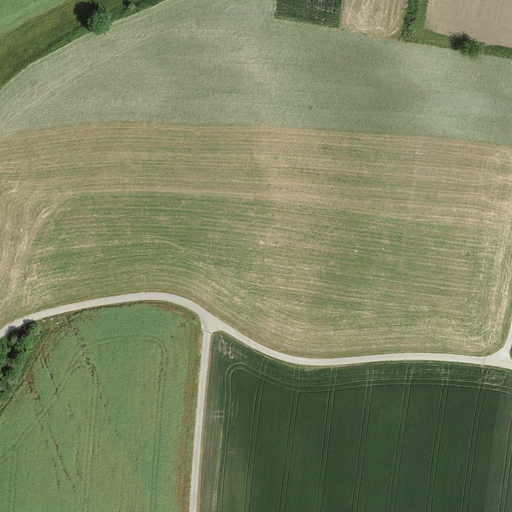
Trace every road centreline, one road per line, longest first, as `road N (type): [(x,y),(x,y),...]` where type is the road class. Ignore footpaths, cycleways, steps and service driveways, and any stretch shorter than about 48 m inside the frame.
road 1 (track): [(511,366),(427,356),(313,363),(273,355),(192,305),(149,295),(23,318),(0,333)]
road 2 (track): [(207,316),(193,511)]
